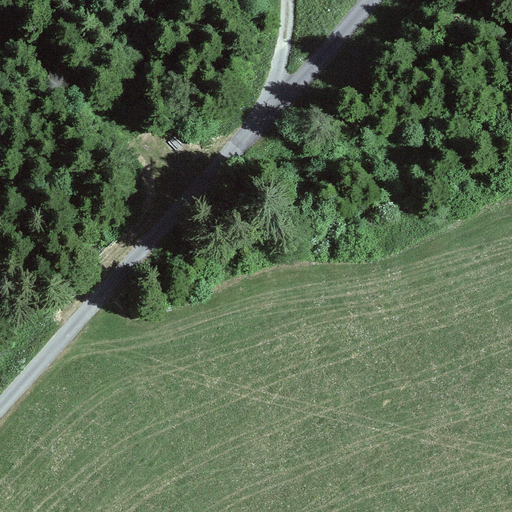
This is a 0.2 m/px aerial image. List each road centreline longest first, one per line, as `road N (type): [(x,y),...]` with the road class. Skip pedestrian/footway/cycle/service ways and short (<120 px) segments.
road 1 (track): [(0,407),(372,0)]
road 2 (track): [(0,23),(197,189)]
